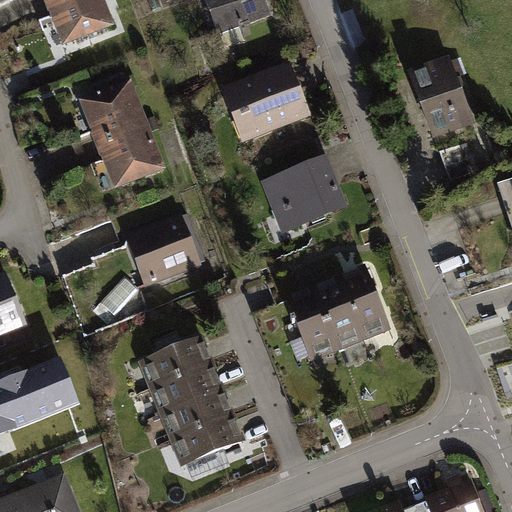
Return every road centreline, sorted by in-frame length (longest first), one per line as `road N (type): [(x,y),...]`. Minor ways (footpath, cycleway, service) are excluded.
road 1 (residential): [(485,417),(325,0)]
road 2 (residential): [(485,417),(245,511)]
road 3 (residential): [(0,121),(20,198),(15,225),(0,231)]
